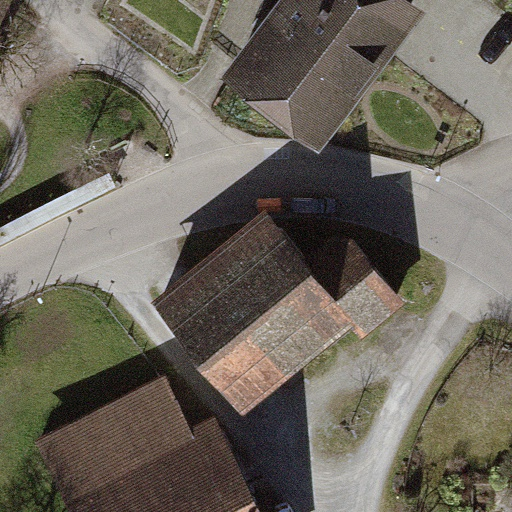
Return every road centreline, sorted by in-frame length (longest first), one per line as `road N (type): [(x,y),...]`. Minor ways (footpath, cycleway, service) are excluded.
road 1 (residential): [(39,0),(173,100),(243,181)]
road 2 (tertiary): [(0,285),(97,235),(243,181)]
road 3 (tertiary): [(243,181),(319,181),(410,198),(486,241)]
